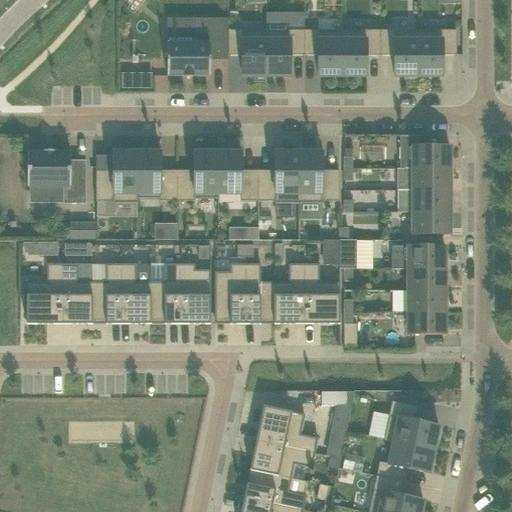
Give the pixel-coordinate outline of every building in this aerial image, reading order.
[(266,27),(304,27),(304,12),(266,12),(266,27)] [(228,20),(192,20),(192,43),(167,43),(167,76),(184,76),(184,77),(194,77),(194,76),(210,76),(210,60),(228,60),(228,20)] [(266,77),(266,31),(228,31),(228,56),(243,56),(243,77),(266,77)] [(304,56),(304,31),(266,31),(266,77),(290,77),(290,56),(304,56)] [(342,77),(342,31),(304,31),(304,56),(319,56),(319,77),(342,77)] [(380,56),(380,31),(342,31),(342,77),(366,77),(366,56),(380,56)] [(418,77),(418,31),(380,31),(380,56),(395,56),(395,77),(418,77)] [(457,31),(418,31),(418,77),(442,77),(442,56),(457,56),(457,31)] [(137,89),(137,74),(121,74),(121,89),(137,89)] [(448,147),(439,147),(440,136),(400,136),(400,170),(413,170),(449,170),(449,146),(448,146),(448,147)] [(86,204),(86,161),(70,161),(70,153),(55,153),(55,151),(42,151),(42,153),(27,153),(27,187),(63,187),(63,204),(86,204)] [(137,199),(137,153),(112,153),(112,156),(113,156),(113,176),(96,176),(96,201),(113,201),(113,204),(137,204),(137,199)] [(177,201),(177,176),(160,176),(160,156),(161,156),(161,153),(137,153),(137,199),(160,199),(160,202),(177,201)] [(218,194),(218,153),(193,153),(193,156),(194,156),(194,176),(177,176),(177,201),(194,201),(194,199),(218,199),(218,194)] [(258,202),(258,176),(241,176),(241,156),(242,156),(242,153),(218,153),(218,194),(241,194),(241,202),(258,202)] [(298,204),(298,153),(274,153),(274,156),(275,156),(275,176),(258,176),(258,202),(274,202),(274,204),(298,204)] [(323,153),(298,153),(298,204),(322,204),(322,202),(339,202),(339,176),(322,176),(322,156),(323,156),(323,153)] [(352,158),(344,158),(344,170),(352,170),(352,158)] [(352,170),(344,170),(344,182),(352,182),(352,170)] [(449,170),(413,170),(413,191),(449,191),(449,170)] [(413,191),(413,213),(449,213),(449,191),(413,191)] [(352,201),(344,201),(344,213),(352,213),(352,201)] [(409,233),(409,212),(401,212),(401,233),(409,233)] [(449,213),(413,213),(413,236),(448,236),(449,236),(449,213)] [(155,222),(155,240),(177,240),(177,222),(155,222)] [(95,225),(71,225),(71,241),(95,241),(95,225)] [(340,229),(340,241),(348,241),(348,229),(340,229)] [(258,243),(258,230),(249,230),(249,243),(258,243)] [(340,249),(340,241),(323,241),(323,249),(340,249)] [(356,241),(348,241),(340,241),(340,249),(339,269),(344,269),(352,270),(356,270),(356,241)] [(57,259),(57,246),(40,246),(40,259),(57,259)] [(77,259),(77,246),(64,246),(64,259),(77,259)] [(245,258),(245,246),(237,246),(237,258),(245,258)] [(253,246),(245,246),(245,258),(253,258),(253,246)] [(282,261),(283,246),(274,246),(274,260),(282,261)] [(408,247),(408,269),(444,270),(444,246),(443,246),(443,247),(408,247)] [(209,262),(209,248),(198,248),(198,262),(209,262)] [(62,325),(61,265),(46,265),(46,283),(26,283),(26,325),(62,325)] [(92,319),(92,283),(77,283),(77,265),(61,265),(62,325),(92,325),(92,319)] [(121,325),(120,265),(105,265),(105,283),(92,283),(92,319),(106,319),(106,325),(121,325)] [(151,319),(150,283),(136,283),(136,265),(120,265),(121,325),(151,325),(151,319)] [(179,325),(179,265),(164,265),(164,283),(150,283),(151,319),(164,319),(165,325),(179,325)] [(210,271),(194,271),(194,265),(179,265),(179,325),(210,325),(210,271)] [(245,325),(245,265),(230,265),(230,273),(214,273),(214,319),(230,319),(230,325),(245,325)] [(274,319),(274,283),(260,283),(260,265),(245,265),(245,325),(254,325),(260,325),(260,319),(274,319)] [(304,325),(304,265),(288,265),(288,283),(274,283),(274,319),(274,325),(304,325)] [(319,265),(304,265),(304,325),(339,325),(339,319),(339,283),(319,283),(319,265)] [(352,270),(344,269),(344,280),(352,280),(352,270)] [(408,269),(408,291),(444,291),(444,270),(408,269)] [(408,291),(408,313),(444,313),(444,291),(408,291)] [(352,301),(344,301),(344,313),(352,313),(352,301)] [(352,325),(352,313),(344,313),(344,325),(352,325)] [(444,336),(444,313),(408,313),(408,335),(443,335),(443,336),(444,336)] [(321,393),(321,407),(347,407),(347,393),(321,393)] [(417,408),(392,403),(384,441),(393,443),(393,442),(434,451),(439,427),(414,422),(417,408)] [(300,435),(304,415),(263,407),(256,442),(315,454),(318,439),(300,435)] [(369,435),(384,437),(388,414),(373,411),(369,435)] [(331,429),(346,432),(349,416),(334,413),(331,429)] [(312,469),(315,454),(256,442),(250,471),(256,472),(291,479),(294,465),(312,469)] [(429,474),(434,451),(393,442),(393,443),(389,465),(379,463),(376,477),(401,482),(404,468),(429,474)] [(342,452),(327,448),(325,456),(340,459),(342,452)] [(288,493),(291,479),(256,472),(253,486),(247,484),(244,499),(303,511),(306,496),(288,493)] [(398,496),(401,482),(376,477),(368,511),(421,511),(423,501),(398,496)] [(302,511),(303,511),(244,499),(241,511),(302,511)]
